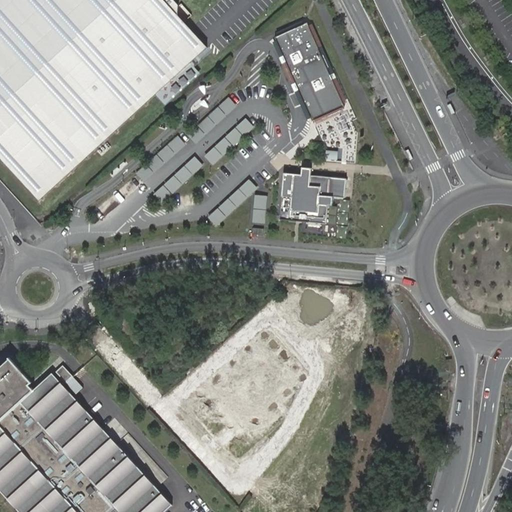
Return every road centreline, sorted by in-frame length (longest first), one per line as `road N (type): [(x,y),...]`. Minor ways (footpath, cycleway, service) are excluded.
road 1 (residential): [(69,294),(209,262),(391,277),(432,302)]
road 2 (residential): [(427,240),(392,260),(210,246),(60,265)]
road 3 (secondary): [(351,0),(434,166),(443,214)]
road 4 (secondary): [(499,190),(458,155),(384,0)]
road 5 (trunk): [(454,326),(466,363),(442,511)]
road 6 (trunk): [(468,511),(494,370),(511,345)]
